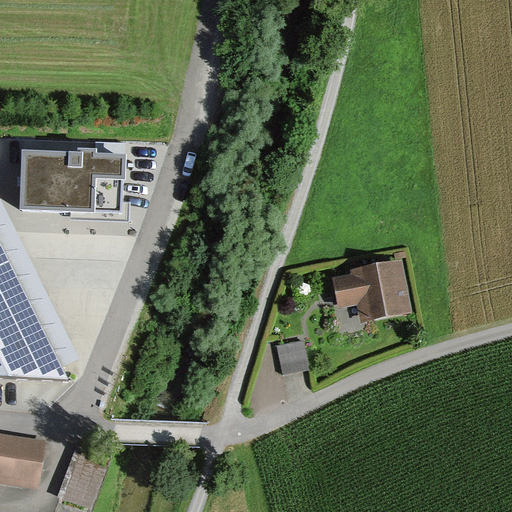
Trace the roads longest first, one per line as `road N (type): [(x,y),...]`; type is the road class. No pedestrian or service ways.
road 1 (track): [(196,511),(347,47),(353,0)]
road 2 (unclassified): [(511,334),(358,381),(273,425),(219,439),(0,427)]
